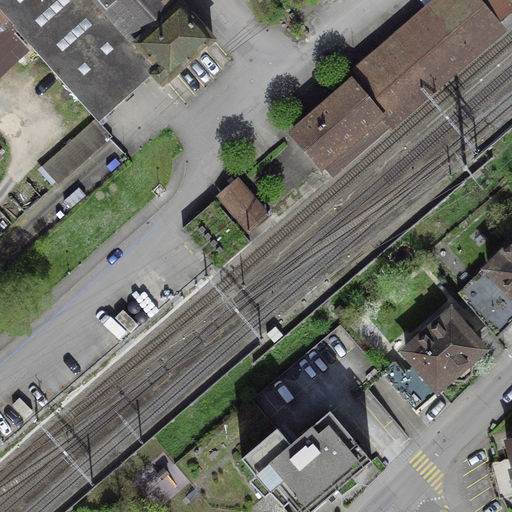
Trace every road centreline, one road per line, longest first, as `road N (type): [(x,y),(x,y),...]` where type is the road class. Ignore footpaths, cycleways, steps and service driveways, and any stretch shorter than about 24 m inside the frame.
road 1 (residential): [(209,0),(261,68),(255,121),(167,225),(0,374)]
road 2 (residential): [(400,496),(511,379)]
